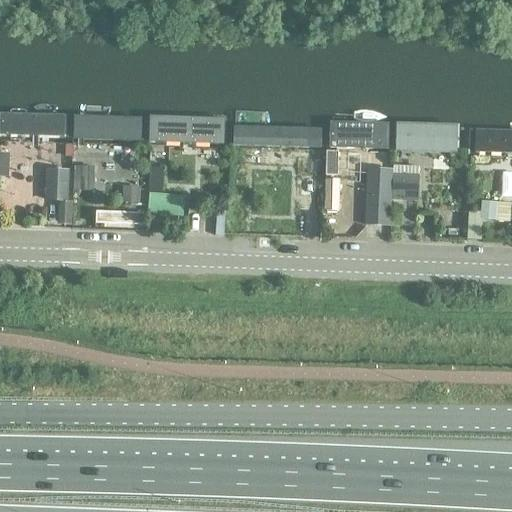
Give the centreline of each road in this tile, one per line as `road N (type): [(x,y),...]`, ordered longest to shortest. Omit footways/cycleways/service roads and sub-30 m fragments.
road 1 (motorway): [(511,486),(0,464)]
road 2 (unclassified): [(0,255),(511,272)]
road 3 (unclassified): [(0,414),(511,419)]
